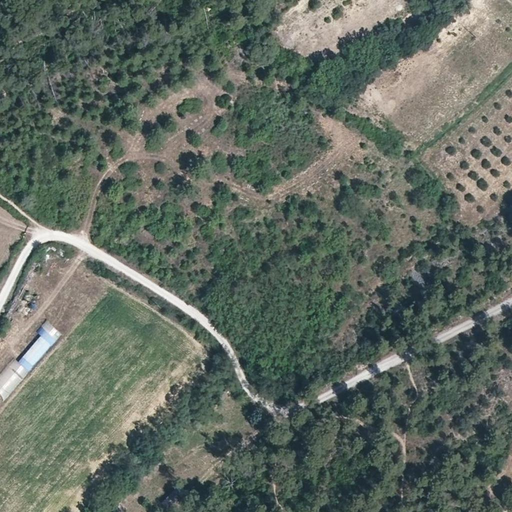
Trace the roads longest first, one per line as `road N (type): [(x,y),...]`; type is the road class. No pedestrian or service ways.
road 1 (track): [(279,413),(249,394),(224,341),(200,318),(65,237),(35,240),(0,304)]
road 2 (unclassified): [(511,302),(279,413)]
road 3 (track): [(279,413),(186,499)]
